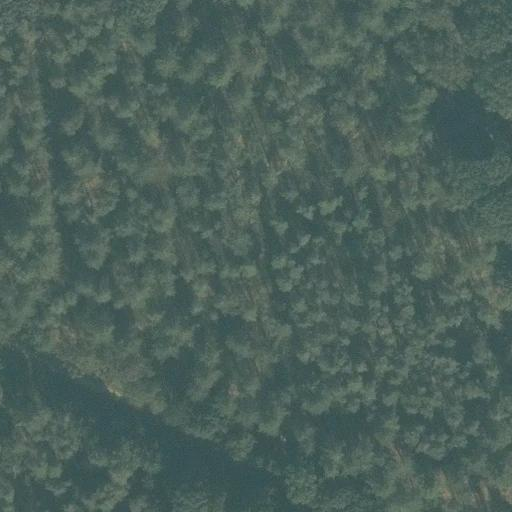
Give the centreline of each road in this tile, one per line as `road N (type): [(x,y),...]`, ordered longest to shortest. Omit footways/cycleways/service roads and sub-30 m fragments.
road 1 (track): [(319,511),(0,356)]
road 2 (track): [(511,135),(456,0)]
